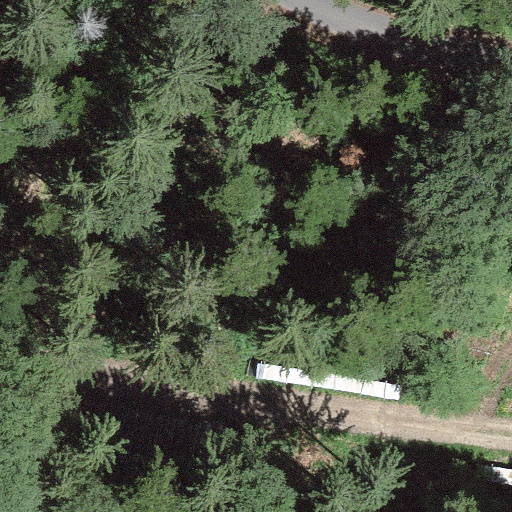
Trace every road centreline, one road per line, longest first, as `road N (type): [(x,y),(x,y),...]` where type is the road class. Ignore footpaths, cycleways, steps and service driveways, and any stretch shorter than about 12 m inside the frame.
road 1 (track): [(511,433),(0,321)]
road 2 (track): [(511,71),(267,0)]
